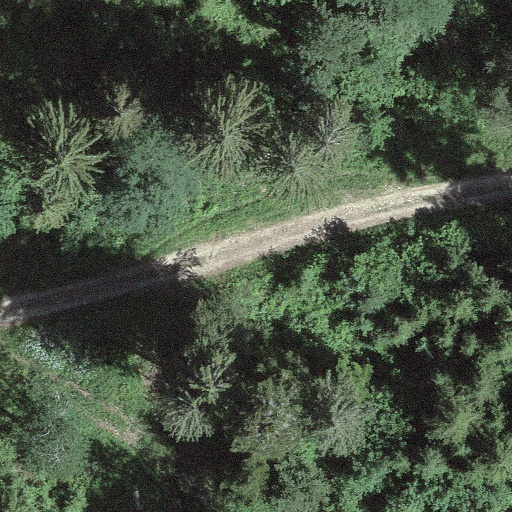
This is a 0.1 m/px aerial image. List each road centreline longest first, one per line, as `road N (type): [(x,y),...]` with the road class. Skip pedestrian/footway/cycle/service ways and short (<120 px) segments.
road 1 (track): [(511,192),(371,218),(184,276),(0,319)]
road 2 (track): [(0,359),(297,511)]
